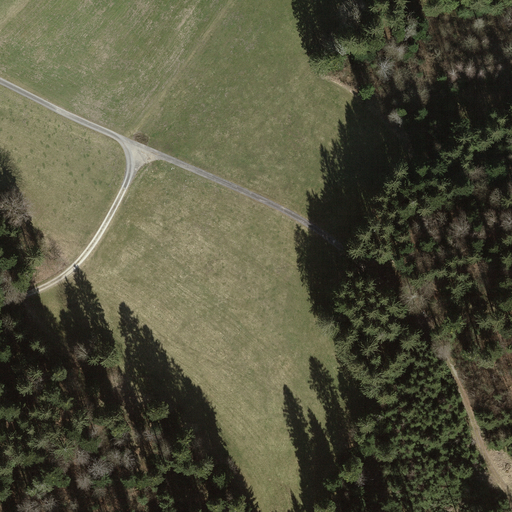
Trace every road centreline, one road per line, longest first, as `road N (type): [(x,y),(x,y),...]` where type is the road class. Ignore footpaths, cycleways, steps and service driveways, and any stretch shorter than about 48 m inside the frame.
road 1 (track): [(141,148),(311,226),(423,322),(510,497)]
road 2 (track): [(0,307),(76,264),(141,148)]
road 3 (track): [(0,81),(141,148)]
